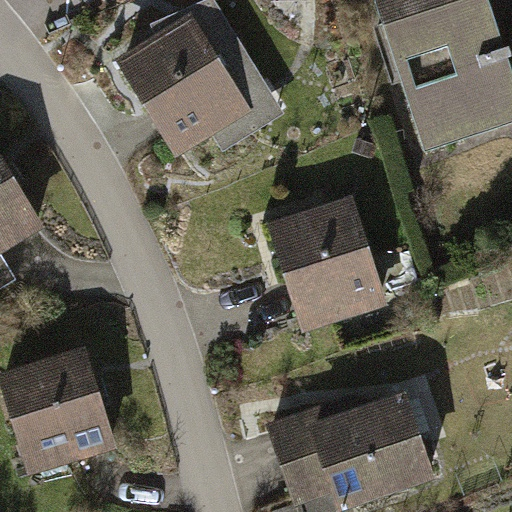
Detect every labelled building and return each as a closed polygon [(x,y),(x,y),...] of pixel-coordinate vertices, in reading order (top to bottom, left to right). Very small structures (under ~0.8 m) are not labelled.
[(160,41),(120,66),(182,163),(218,141),(228,156),(290,117),(217,0),(154,28),(160,41)] [(511,94),(482,0),(361,0),(409,152),(511,119),(511,94)] [(0,150),(0,264),(51,234),(0,150)] [(388,303),(352,191),(266,219),(301,330),(388,303)] [(93,353),(4,380),(35,483),(124,456),(93,353)] [(400,384),(289,418),(317,511),(326,511),(430,481),(400,384)]
